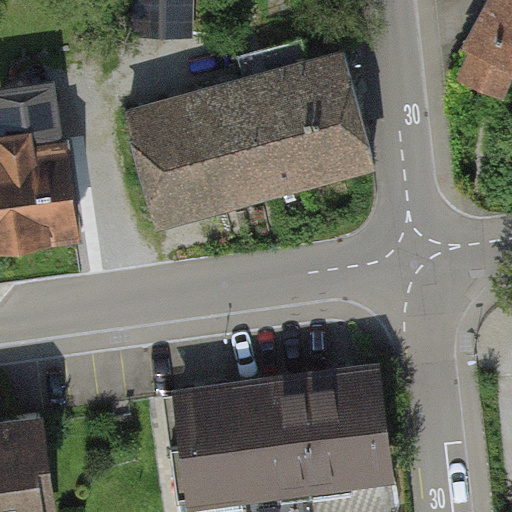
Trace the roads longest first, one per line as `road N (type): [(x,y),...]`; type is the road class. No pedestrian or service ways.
road 1 (residential): [(0,323),(414,273)]
road 2 (residential): [(414,273),(397,0)]
road 3 (residential): [(442,511),(414,273)]
